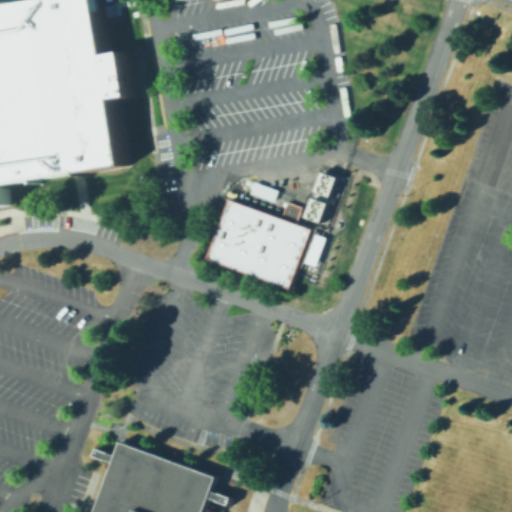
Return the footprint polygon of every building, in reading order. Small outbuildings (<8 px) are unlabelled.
[(0,4),(7,3),(25,0),(96,0),(106,54),(123,51),(131,95),(114,98),(125,164),(2,184),(3,187),(7,186),(10,203),(0,204),(0,4)] [(315,193),(334,197),(338,179),(319,175),(315,193)] [(281,217),(288,199),(302,205),(296,222),(312,228),(291,286),(208,257),(229,198),(281,217)] [(305,261),(317,264),(325,235),(312,232),(305,261)] [(122,440),(218,475),(213,489),(232,496),(229,504),(210,497),(204,511),(95,511),(114,462),(95,454),(97,447),(117,454),(122,440)]
